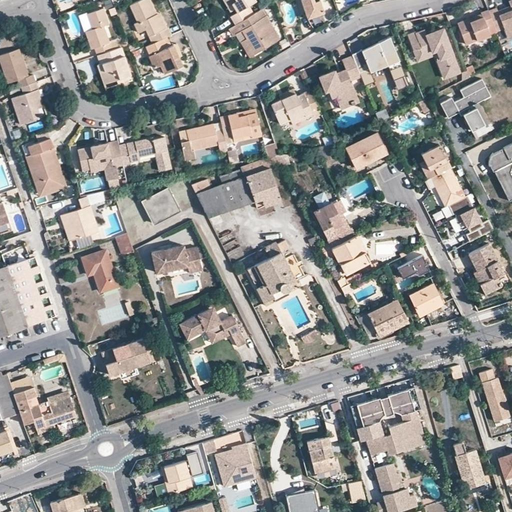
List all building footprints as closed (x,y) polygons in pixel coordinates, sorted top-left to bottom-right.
[(165,27),(160,17),(157,19),(154,13),(148,0),(142,0),(129,6),(136,22),(133,23),(137,32),(144,29),(151,43),(165,36),(170,34),(167,26),(165,27)] [(223,0),(227,5),(231,3),(236,11),(230,15),(235,24),(254,12),(249,4),(253,0),(223,0)] [(301,0),(300,0),(306,18),(321,14),(323,13),(319,0),(301,0)] [(511,0),(509,0),(511,4),(511,5),(511,8),(500,13),(498,9),(497,6),(488,9),(494,24),(497,31),(505,28),(509,37),(511,35),(511,0)] [(511,8),(511,5),(511,4),(498,9),(500,13),(511,8)] [(236,33),(244,27),(248,34),(244,37),(253,52),(279,36),(262,7),(254,12),(235,24),(229,27),(233,34),(236,33)] [(86,14),(92,29),(88,30),(84,31),(90,49),(94,48),(96,55),(97,55),(111,50),(103,25),(108,23),(103,8),(86,14)] [(481,14),(482,17),(468,22),(467,20),(457,23),(465,44),(490,34),(487,26),(494,24),(488,9),(480,12),(481,14)] [(86,14),(83,15),(88,30),(92,29),(86,14)] [(482,17),(481,14),(467,20),(468,22),(482,17)] [(494,24),(487,26),(490,34),(497,31),(494,24)] [(248,34),(244,27),(236,33),(249,54),(253,52),(244,37),(248,34)] [(418,47),(421,54),(436,49),(438,57),(435,59),(441,77),(457,71),(456,69),(441,28),(433,30),(434,34),(426,37),(425,34),(423,29),(414,32),(414,31),(405,34),(411,50),(412,49),(418,47)] [(173,44),(170,46),(165,36),(151,43),(145,46),(148,55),(148,56),(153,68),(160,64),(163,73),(182,65),(178,56),(173,44)] [(395,83),(407,78),(391,39),(352,54),(353,56),(360,74),(365,85),(366,88),(376,84),(372,74),(389,67),(395,83)] [(178,56),(181,55),(176,43),(173,44),(178,56)] [(100,63),(101,67),(103,67),(104,71),(99,72),(103,83),(130,74),(126,61),(121,46),(111,50),(97,55),(100,63)] [(418,47),(412,49),(415,60),(433,54),(435,59),(438,57),(436,49),(421,54),(418,47)] [(0,61),(7,83),(17,80),(19,86),(21,86),(35,81),(33,74),(28,76),(19,49),(0,55),(0,61)] [(350,72),(340,77),(338,72),(336,69),(320,77),(328,95),(332,93),(343,88),(346,95),(337,99),(342,108),(353,103),(354,105),(358,103),(357,101),(360,100),(350,79),(360,74),(353,56),(344,60),(348,67),(350,72)] [(338,72),(340,77),(350,72),(348,67),(338,72)] [(467,75),(464,69),(459,71),(460,81),(467,77),(467,75)] [(103,83),(104,88),(132,79),(130,74),(103,83)] [(407,78),(395,83),(399,93),(411,88),(407,78)] [(451,97),(440,102),(447,117),(459,111),(462,109),(464,113),(472,130),(475,128),(484,124),(479,113),(475,115),(470,105),(477,102),(490,95),(481,78),(460,89),(463,96),(454,101),(451,97)] [(24,94),(11,98),(20,124),(40,117),(34,100),(41,97),(35,81),(21,86),(24,94)] [(363,96),(368,94),(366,88),(365,85),(360,88),(363,96)] [(294,88),(280,94),(281,98),(296,92),(294,88)] [(335,100),(337,99),(346,95),(343,88),(332,93),(335,100)] [(268,104),(278,124),(304,113),(305,115),(312,112),(319,109),(310,89),(304,92),(297,95),(296,92),(281,98),(268,104)] [(41,97),(34,100),(40,117),(47,115),(41,97)] [(477,102),(470,105),(475,115),(479,113),(484,124),(487,122),(477,102)] [(386,108),(376,112),(379,121),(390,116),(386,108)] [(312,112),(314,117),(321,114),(319,109),(312,112)] [(221,129),(223,137),(231,135),(232,140),(243,138),(244,140),(259,137),(254,114),(236,118),(236,115),(219,118),(220,123),(221,129)] [(223,137),(221,129),(220,123),(212,124),(201,127),(202,129),(197,130),(196,128),(186,130),(186,131),(188,141),(180,142),(185,162),(192,160),(190,151),(217,145),(219,150),(219,153),(226,151),(223,137)] [(186,131),(178,132),(180,142),(188,141),(186,131)] [(383,148),(375,132),(345,147),(355,168),(377,157),(375,151),(383,148)] [(326,145),(335,142),(331,134),(323,138),(326,145)] [(52,174),(50,168),(53,168),(47,149),(52,147),(49,137),(32,143),(34,152),(24,155),(35,191),(57,184),(54,173),(52,174)] [(137,158),(136,156),(153,153),(157,171),(169,168),(161,137),(152,139),(153,141),(147,142),(147,138),(132,142),(132,145),(125,147),(125,145),(117,147),(121,164),(129,162),(129,160),(137,158)] [(89,169),(90,171),(102,168),(105,180),(116,178),(114,166),(121,164),(117,147),(116,144),(115,141),(97,145),(97,148),(93,149),(92,145),(76,149),(80,170),(89,169)] [(320,159),(322,159),(340,156),(337,141),(335,142),(326,145),(318,147),(320,159)] [(492,169),(507,198),(511,195),(511,179),(508,170),(511,162),(510,161),(511,159),(511,141),(503,146),(504,149),(500,153),(499,150),(494,153),(493,152),(491,151),(490,150),(487,150),(485,151),(483,153),(482,155),(481,158),(481,160),(482,162),(484,163),(485,163),(487,163),(488,163),(491,169),(492,169)] [(424,160),(428,167),(422,170),(427,178),(449,167),(450,167),(438,144),(421,153),(424,160)] [(52,174),(54,173),(57,184),(35,191),(37,195),(65,186),(52,147),(47,149),(53,168),(50,168),(52,174)] [(375,151),(377,157),(385,153),(383,148),(375,151)] [(228,151),(231,164),(239,162),(237,149),(228,151)] [(274,156),(279,166),(288,163),(285,153),(278,155),(274,156)] [(424,160),(419,162),(422,170),(428,167),(424,160)] [(463,196),(449,167),(427,178),(424,180),(428,187),(433,184),(444,205),(447,204),(451,213),(453,213),(454,216),(473,206),(467,194),(463,196)] [(269,168),(234,180),(242,205),(261,198),(277,192),(269,168)] [(207,179),(191,184),(208,217),(242,205),(234,180),(210,188),(207,179)] [(153,223),(178,209),(167,188),(142,201),(153,223)] [(100,191),(86,195),(89,206),(103,201),(100,191)] [(277,192),(261,198),(263,205),(280,200),(277,192)] [(65,222),(71,240),(97,232),(89,206),(86,195),(78,196),(77,197),(80,209),(60,215),(62,223),(65,222)] [(353,236),(342,213),(337,215),(335,211),(331,203),(313,211),(329,242),(320,246),(323,252),(353,236)] [(479,235),(493,228),(487,218),(481,221),(473,206),(454,216),(460,229),(465,226),(468,232),(464,234),(468,241),(479,235)] [(311,230),(316,227),(314,221),(308,223),(311,230)] [(65,222),(62,223),(68,241),(71,240),(65,222)] [(127,232),(114,237),(121,255),(134,250),(133,249),(127,232)] [(364,250),(366,249),(358,234),(354,236),(362,251),(364,250)] [(317,241),(315,236),(308,240),(310,244),(317,241)] [(364,250),(362,251),(354,236),(353,236),(323,252),(327,260),(336,255),(345,274),(370,261),(364,250)] [(266,247),(271,256),(256,264),(265,282),(256,287),(266,305),(288,293),(287,291),(288,289),(289,287),(289,285),(288,283),(296,279),(284,258),(280,252),(288,248),(284,240),(276,244),(275,242),(266,247)] [(152,250),(156,271),(187,265),(189,272),(201,269),(196,246),(185,248),(184,244),(152,250)] [(484,293),(500,285),(495,274),(502,271),(488,244),(468,253),(477,270),(483,281),(479,283),(484,293)] [(82,258),(88,275),(94,273),(100,290),(116,285),(104,250),(82,258)] [(424,253),(400,266),(405,276),(418,269),(420,273),(432,268),(424,253)] [(0,341),(2,341),(0,335),(0,333),(46,317),(51,316),(54,315),(51,307),(34,257),(0,268),(0,341)] [(256,264),(247,269),(256,287),(265,282),(256,264)] [(477,270),(473,272),(479,283),(483,281),(477,270)] [(343,277),(337,280),(340,286),(346,284),(343,277)] [(412,296),(422,316),(445,305),(435,285),(412,296)] [(380,332),(383,337),(410,322),(399,301),(371,315),(380,332)] [(187,339),(205,331),(212,333),(216,341),(231,334),(238,347),(246,343),(233,316),(229,318),(220,322),(216,313),(215,312),(208,310),(180,324),(187,339)] [(380,332),(371,315),(370,313),(364,316),(374,335),(380,332)] [(306,344),(320,337),(316,329),(302,336),(306,344)] [(212,333),(205,331),(211,343),(216,341),(212,333)] [(149,360),(142,338),(109,349),(103,350),(106,356),(100,358),(106,374),(132,366),(149,360)] [(95,343),(98,352),(103,350),(109,349),(106,339),(95,343)] [(30,364),(17,369),(23,389),(13,392),(16,402),(26,399),(36,395),(34,388),(37,387),(30,364)] [(0,371),(0,370),(0,418),(20,412),(16,402),(13,392),(7,372),(2,374),(0,371)] [(494,382),(491,372),(479,375),(494,425),(509,420),(507,413),(497,380),(494,382)] [(399,411),(400,414),(415,410),(420,408),(413,386),(386,394),(387,395),(391,411),(394,410),(397,410),(399,411)] [(68,396),(66,390),(46,397),(47,402),(68,396)] [(383,413),(391,411),(387,395),(379,397),(383,413)] [(33,420),(35,427),(74,414),(68,396),(47,402),(29,408),(26,399),(16,402),(20,412),(23,422),(33,420)] [(380,414),(383,413),(379,397),(378,396),(349,405),(356,428),(378,421),(378,419),(377,417),(379,415),(380,414)] [(422,434),(415,410),(400,414),(402,422),(387,426),(388,431),(389,434),(382,436),(382,433),(365,438),(369,454),(386,450),(387,454),(403,450),(400,440),(422,434)] [(329,442),(336,440),(332,424),(324,421),(327,437),(328,436),(329,442)] [(382,433),(378,421),(356,428),(359,440),(365,438),(382,433)] [(9,429),(5,430),(13,454),(16,452),(9,429)] [(0,432),(0,457),(13,454),(5,430),(0,432)] [(425,443),(422,434),(400,440),(403,450),(425,443)] [(306,442),(314,472),(335,467),(329,442),(328,436),(327,437),(306,442)] [(214,439),(202,443),(206,455),(218,452),(214,439)] [(454,455),(453,455),(465,494),(486,488),(485,486),(490,485),(488,480),(484,481),(473,449),(466,451),(464,452),(462,444),(461,442),(451,445),(454,455)] [(224,485),(255,477),(245,444),(238,446),(239,448),(232,450),(216,455),(224,485)] [(511,478),(511,455),(510,456),(511,459),(507,460),(506,458),(505,454),(496,457),(504,481),(511,478)] [(186,489),(184,478),(190,477),(185,460),(165,466),(169,482),(165,483),(168,494),(186,489)] [(398,491),(396,483),(400,482),(397,473),(395,474),(392,463),(374,469),(378,485),(381,484),(383,488),(380,489),(383,501),(375,503),(378,511),(394,511),(410,508),(416,506),(412,495),(408,496),(406,488),(398,491)] [(165,466),(161,467),(165,483),(169,482),(165,466)] [(215,490),(210,470),(197,473),(204,494),(215,490)] [(341,483),(336,485),(285,495),(286,500),(288,511),(328,511),(327,506),(363,499),(359,480),(349,482),(347,474),(339,476),(341,483)] [(186,489),(193,487),(190,477),(184,478),(186,489)] [(406,488),(403,481),(400,482),(396,483),(398,491),(406,488)] [(486,488),(465,494),(467,500),(490,493),(488,487),(486,488)] [(81,492),(74,494),(78,507),(85,505),(81,492)] [(38,511),(30,493),(8,502),(12,511),(38,511)] [(75,511),(75,508),(78,507),(74,494),(49,501),(52,511),(75,511)] [(229,511),(226,497),(219,499),(222,511),(229,511)] [(186,511),(214,511),(212,502),(186,510),(186,511)]
